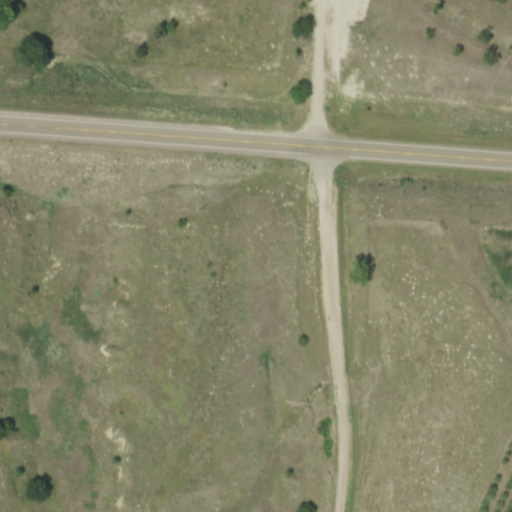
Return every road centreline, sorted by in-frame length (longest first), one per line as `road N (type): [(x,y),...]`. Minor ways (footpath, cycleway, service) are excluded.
road 1 (residential): [(317,0),(317,144),(344,449),(337,511)]
road 2 (secondary): [(0,118),(511,158)]
